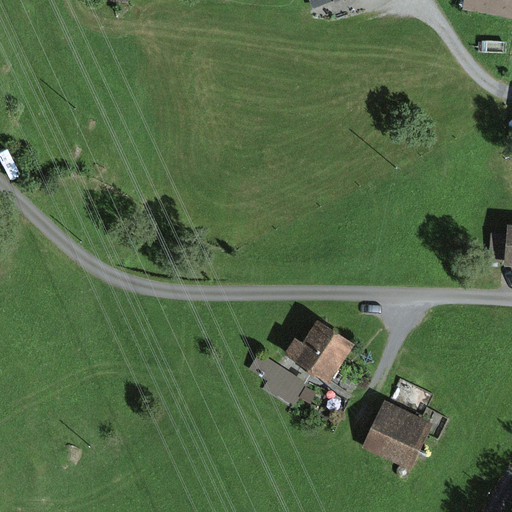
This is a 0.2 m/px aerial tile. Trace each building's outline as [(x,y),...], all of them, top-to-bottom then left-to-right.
[(511,0),(466,0),(465,9),(511,17),(511,0)] [(511,230),(504,230),(503,271),(511,271),(511,230)] [(328,380),(349,347),(319,326),(305,348),(297,343),(289,354),(328,380)] [(265,388),(292,406),(306,386),(260,356),(252,369),(269,381),(265,388)] [(430,426),(386,404),(366,445),(410,467),(430,426)]
